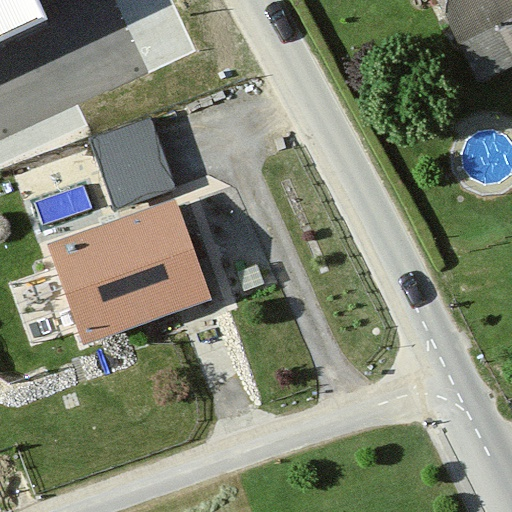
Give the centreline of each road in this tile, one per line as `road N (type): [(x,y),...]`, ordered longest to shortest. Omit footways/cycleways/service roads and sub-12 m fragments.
road 1 (tertiary): [(250,0),(456,387)]
road 2 (residential): [(456,387),(76,511)]
road 3 (tertiary): [(456,387),(511,497)]
